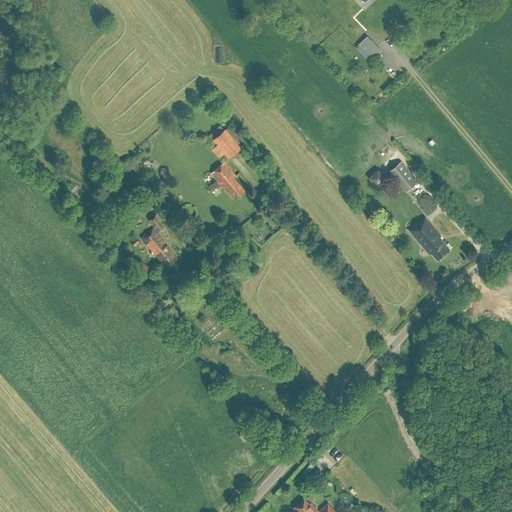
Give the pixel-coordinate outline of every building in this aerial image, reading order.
[(333,9),(339,3),(336,0),(331,0),(327,4),(333,9)] [(330,11),(341,25),(351,17),(341,3),(330,11)] [(306,38),(330,63),(339,54),(332,47),(336,43),(319,26),(306,38)] [(360,46),(357,50),(364,58),(376,46),(366,36),(358,44),(359,45),(360,46)] [(362,83),(355,86),(361,98),(379,89),(372,75),(361,81),(362,83)] [(212,140),(216,145),(211,149),(219,158),(224,153),(228,158),(240,148),(224,129),(223,130),(220,125),(214,130),(218,135),(212,140)] [(391,170),(407,189),(417,181),(400,161),(391,170)] [(233,199),(244,191),(233,177),(235,176),(224,162),(211,173),(226,192),(227,191),(233,199)] [(367,178),(375,189),(386,180),(378,170),(367,178)] [(149,220),(159,232),(167,225),(157,213),(149,220)] [(437,259),(449,250),(437,236),(440,234),(425,217),(409,230),(428,253),(430,251),(437,259)] [(143,237),(162,261),(166,266),(176,258),(172,253),(153,229),(143,237)] [(255,435),(263,427),(257,422),(250,430),(255,435)] [(279,460),(285,451),(276,445),(270,454),(279,460)] [(318,511),(305,497),(293,508),(296,511),(318,511)]
